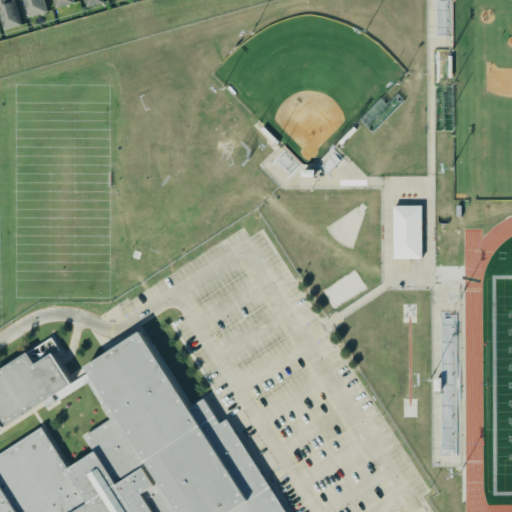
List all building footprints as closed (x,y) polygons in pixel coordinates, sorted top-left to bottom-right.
[(0,0),(0,18),(4,31),(21,25),(13,0),(0,0)] [(42,0),(46,12),(28,18),(22,0),(42,0)] [(75,3),(73,0),(53,0),(56,8),(75,3)] [(103,3),(101,0),(83,0),(85,8),(103,3)] [(421,258),(421,205),(394,205),(393,258),(421,258)] [(0,370),(24,355),(32,367),(49,357),(69,385),(83,376),(83,368),(135,331),(188,409),(201,400),(217,426),(225,420),(284,511),(0,511),(0,454),(40,429),(66,470),(91,454),(80,437),(109,420),(84,384),(42,411),(39,404),(0,431),(0,370)]
